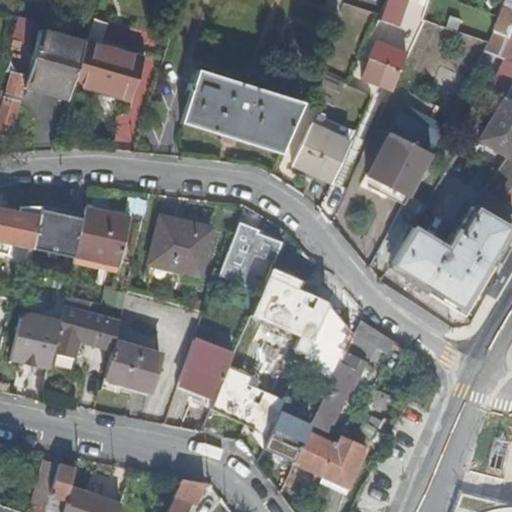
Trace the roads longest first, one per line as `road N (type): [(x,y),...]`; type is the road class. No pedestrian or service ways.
road 1 (residential): [(467,371),(366,300),(292,207),(238,182),(0,177)]
road 2 (residential): [(0,416),(216,458),(260,511)]
road 3 (residential): [(410,511),(467,371)]
